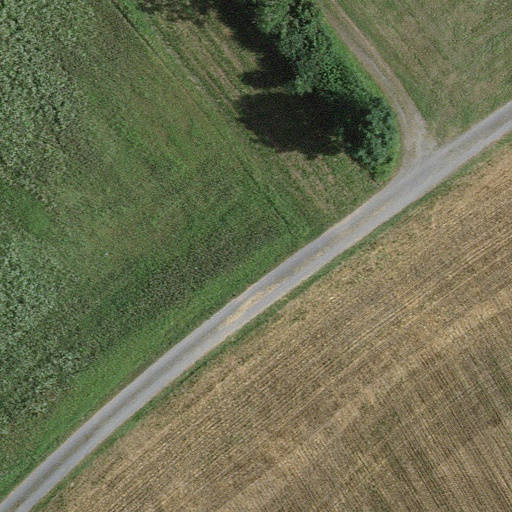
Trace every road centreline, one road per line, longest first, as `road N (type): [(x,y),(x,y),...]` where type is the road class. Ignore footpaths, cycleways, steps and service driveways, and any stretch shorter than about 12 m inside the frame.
road 1 (track): [(511,115),(50,468),(11,511)]
road 2 (track): [(318,0),(409,107),(430,172)]
